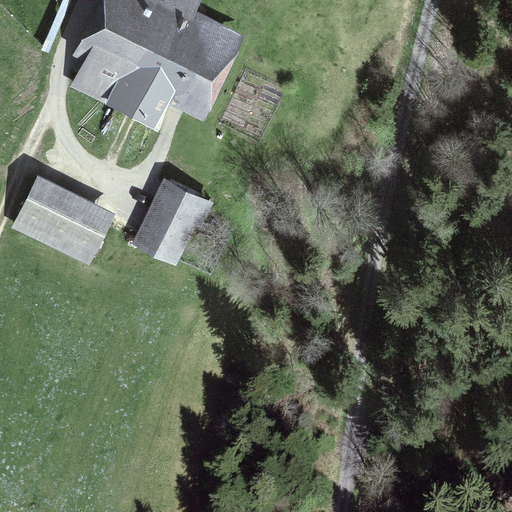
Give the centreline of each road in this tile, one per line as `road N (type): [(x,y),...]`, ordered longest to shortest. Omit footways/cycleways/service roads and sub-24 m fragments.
road 1 (unclassified): [(432,0),(373,286),(342,511)]
road 2 (unclassified): [(167,130),(145,167),(130,176),(96,176),(73,153),(56,94),(87,0)]
road 3 (track): [(56,94),(0,219)]
